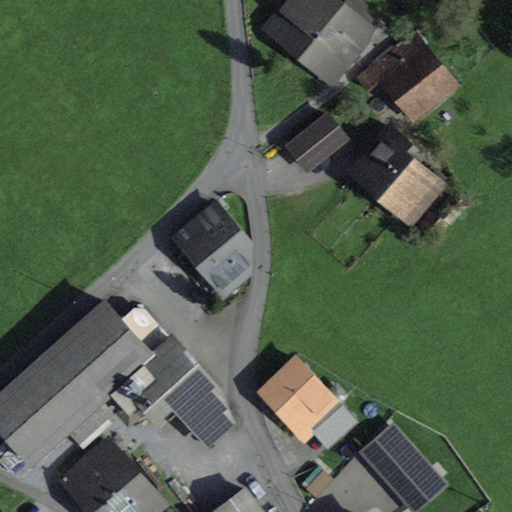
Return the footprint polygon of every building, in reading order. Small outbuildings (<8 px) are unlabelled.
[(298,52),(300,54),(339,7),(337,6),(330,0),(289,0),(268,26),(298,52)] [(357,0),(345,0),(339,7),(300,54),(333,82),(366,42),(372,29),(357,16),(365,6),(357,0)] [(381,79),(415,118),(455,86),(414,35),(398,48),(396,46),(358,77),(368,89),(381,79)] [(327,114),(289,145),(307,168),(346,137),(327,114)] [(353,168),(413,221),(445,184),(417,161),(423,155),(389,126),(353,168)] [(439,211),(449,220),(463,204),(453,195),(439,211)] [(176,234),(227,293),(249,274),(247,247),(212,202),(176,234)] [(432,214),(420,227),(433,239),(445,226),(432,214)] [(102,300),(0,391),(0,425),(33,462),(111,392),(129,412),(142,401),(154,415),(168,403),(186,417),(218,388),(172,337),(144,309),(133,308),(120,320),(102,300)] [(293,357),(261,388),(304,437),(338,406),(293,357)] [(368,450),(415,505),(439,484),(392,429),(368,450)] [(62,477),(92,511),(137,474),(105,438),(62,477)] [(323,469),(306,487),(317,497),(334,478),(323,469)] [(150,511),(162,502),(137,474),(92,511),(93,511),(150,511)] [(263,511),(246,489),(217,511),(263,511)]
